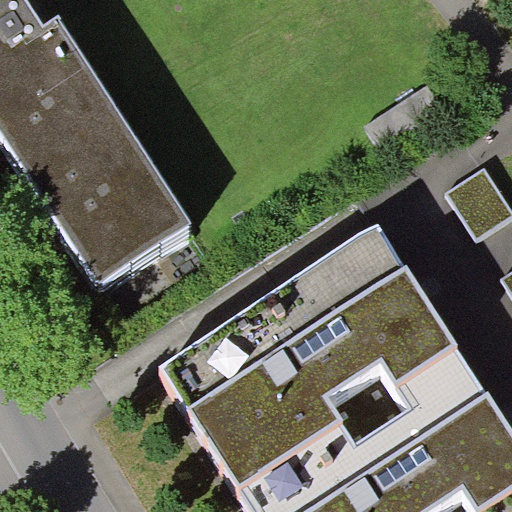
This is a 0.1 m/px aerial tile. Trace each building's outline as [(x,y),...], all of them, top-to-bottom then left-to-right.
[(54,45),(25,0),(0,0),(0,138),(109,307),(210,242),(73,33),(54,45)] [(435,81),(368,124),(386,152),(453,108),(435,81)] [(481,239),(511,220),(511,214),(486,173),(453,193),(481,239)] [(235,499),(468,350),(393,234),(161,384),(235,499)] [(511,417),(468,350),(235,499),(243,511),(491,511),(511,499),(511,417)] [(511,511),(511,499),(491,511),(511,511)]
